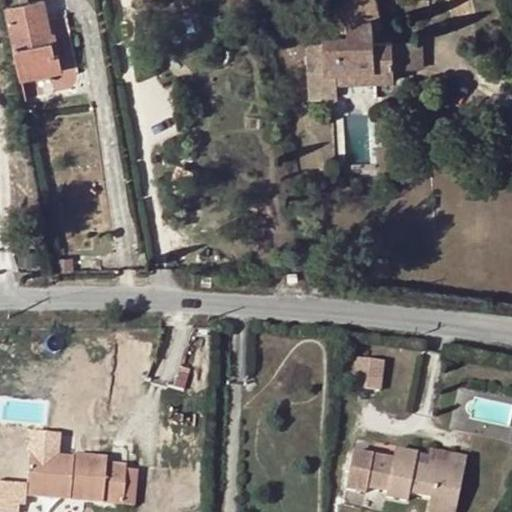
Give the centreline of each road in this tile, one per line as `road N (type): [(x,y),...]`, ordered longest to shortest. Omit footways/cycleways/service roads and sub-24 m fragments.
road 1 (unclassified): [(511,339),(145,304),(0,303)]
road 2 (unknown): [(145,304),(86,22),(73,0)]
